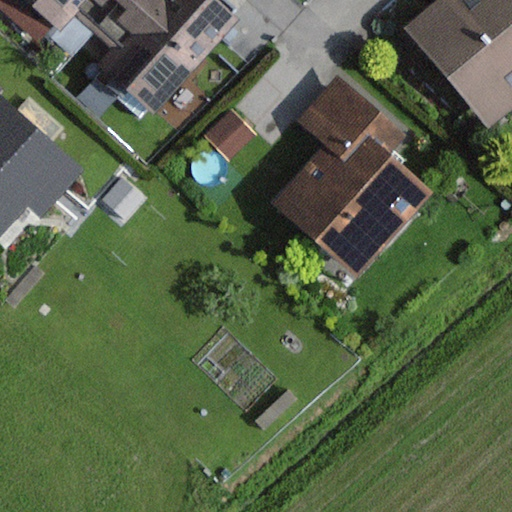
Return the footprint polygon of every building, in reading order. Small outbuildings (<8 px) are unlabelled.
[(77,5),(100,26),(124,0),(45,0),(65,18),(77,5)] [(124,0),(100,26),(124,49),(112,62),(157,103),(234,19),(213,0),(124,0)] [(511,0),(448,0),(417,27),(494,118),(511,103),(511,0)] [(431,192),(389,154),(408,133),(345,76),(308,116),(337,142),(284,200),(360,269),(431,192)] [(0,228),(27,198),(40,210),(77,168),(0,99),(0,228)]
